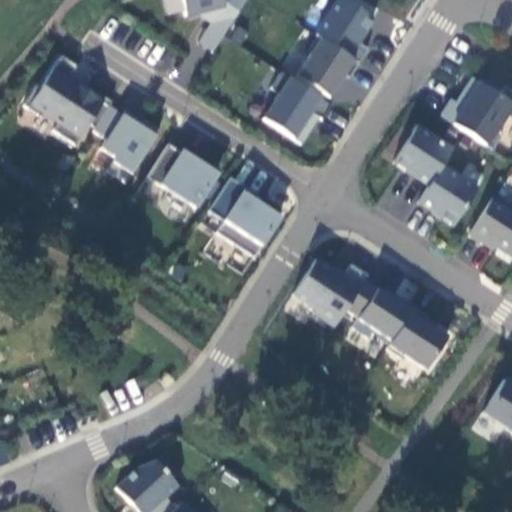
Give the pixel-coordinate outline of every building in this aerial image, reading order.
[(213,22),(212,25),(225,33),(245,0),(179,0),(184,18),(200,14),(213,22)] [(316,37),(358,64),(367,50),(357,43),(372,20),(341,0),(337,0),(314,36),(316,37)] [(225,33),(212,25),(198,45),(211,54),(225,33)] [(309,54),(295,77),(328,99),(343,76),(348,79),(358,64),(316,37),(306,52),(309,54)] [(108,107),(111,103),(85,87),(83,91),(67,81),(76,68),(60,58),(39,91),(35,88),(22,108),(39,119),(42,115),(57,125),(52,133),(74,147),(87,126),(94,130),(108,107)] [(331,106),(280,73),(269,89),(278,95),(261,120),(300,145),(313,125),(305,120),(309,113),(321,121),(331,106)] [(450,101),(440,117),(491,150),(502,135),(495,130),(505,116),(511,120),(511,91),(503,86),(497,96),(471,78),(460,97),(466,101),(462,108),(450,101)] [(122,115),(108,107),(94,130),(92,132),(105,141),(99,150),(114,159),(112,164),(130,176),(159,131),(144,121),(142,123),(124,111),(122,115)] [(416,127),(393,164),(428,187),(441,167),(452,150),(416,127)] [(167,146),(145,179),(193,210),(216,175),(205,168),(197,162),(198,160),(183,150),(180,154),(167,146)] [(428,187),(417,203),(453,227),(477,190),(441,167),(428,187)] [(245,190),(228,179),(207,212),(222,222),(215,234),(253,258),(279,218),(242,194),(245,190)] [(511,255),(511,212),(491,199),(467,236),(482,245),(485,241),(511,258),(511,255)] [(292,296),(315,311),(313,314),(334,328),(366,278),(349,267),(342,278),(315,261),(292,296)] [(357,320),(351,329),(368,339),(371,334),(388,345),(412,308),(394,296),(392,299),(364,281),(344,311),(357,320)] [(427,317),(412,308),(388,345),(385,350),(400,359),(402,356),(425,371),(447,337),(424,322),(427,317)] [(511,386),(503,381),(481,414),(511,434),(511,386)] [(0,441),(0,466),(9,463),(0,441)] [(133,511),(171,511),(175,509),(164,498),(177,486),(154,461),(137,468),(115,489),(126,501),(135,511),(133,511)] [(175,509),(171,511),(193,511),(183,502),(175,509)]
